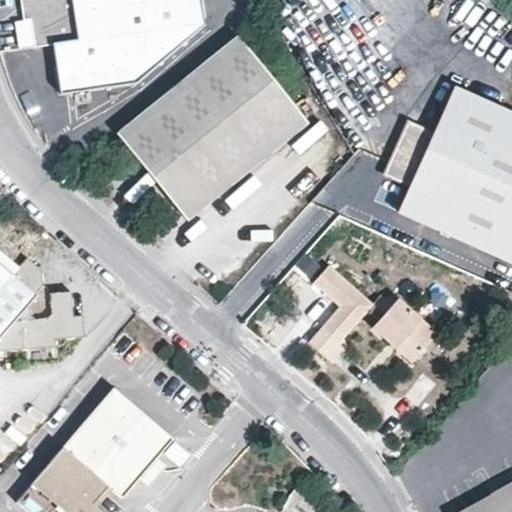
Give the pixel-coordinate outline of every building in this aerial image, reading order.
[(201,9),(199,0),(20,0),(21,4),(36,1),(37,14),(27,16),(31,45),(51,42),(58,90),(136,80),(202,16),(201,9)] [(24,16),(27,16),(37,14),(36,1),(21,4),(24,16)] [(117,130),(186,215),(306,121),(238,34),(117,130)] [(511,112),(454,86),(398,211),(511,260),(511,112)] [(0,251),(0,265),(11,275),(18,267),(0,251)] [(0,352),(54,347),(56,339),(81,336),(82,315),(74,316),(74,292),(51,292),(50,310),(47,316),(35,317),(30,312),(29,303),(36,296),(34,292),(40,285),(41,270),(26,258),(18,267),(11,275),(0,265),(0,352)] [(326,263),(311,281),(339,305),(307,341),(330,362),(343,348),(336,340),(366,308),(370,301),(326,263)] [(378,319),(373,325),(412,360),(438,331),(399,297),(383,313),(378,319)] [(370,301),(366,308),(378,319),(383,313),(370,301)] [(173,436),(113,385),(15,499),(30,511),(106,511),(97,504),(93,501),(107,484),(111,488),(122,496),(173,436)] [(511,511),(511,479),(453,511),(511,511)] [(111,488),(107,484),(93,501),(97,504),(111,488)]
